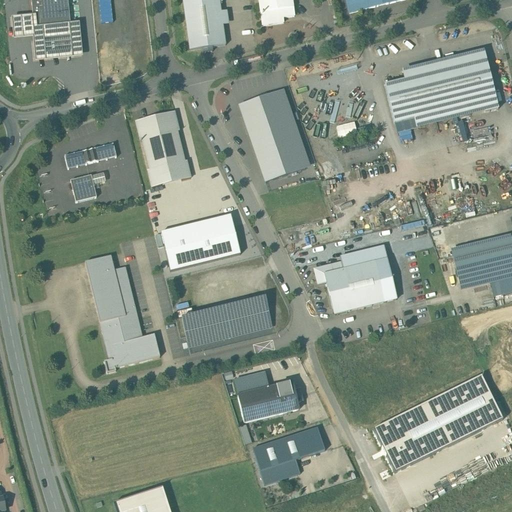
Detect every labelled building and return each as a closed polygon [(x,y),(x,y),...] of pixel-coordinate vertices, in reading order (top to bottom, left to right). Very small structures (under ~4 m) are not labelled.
[(66,0),(39,0),(31,1),(32,16),(34,31),(70,27),(69,25),(66,0)] [(218,0),(190,0),(182,1),(189,51),(225,46),(218,0)] [(257,0),(261,26),(282,24),(282,19),(293,17),(290,0),(257,0)] [(404,0),(345,0),(349,14),(405,0),(404,0)] [(32,16),(11,18),(14,40),(32,38),(35,62),(82,58),(79,24),(69,25),(70,27),(34,31),(32,16)] [(485,61),(383,86),(393,125),(495,100),(485,61)] [(284,97),(242,111),(267,184),(308,170),(284,97)] [(173,113),(135,123),(139,142),(141,141),(149,171),(147,172),(151,189),(190,179),(185,162),(184,163),(176,132),(178,132),(173,113)] [(93,150),(83,153),(83,152),(81,152),(85,166),(86,166),(86,165),(96,163),(97,163),(94,149),(93,150)] [(90,177),(69,182),(75,204),(95,199),(90,177)] [(160,234),(170,273),(239,256),(230,217),(160,234)] [(511,250),(510,243),(452,257),(459,286),(511,273),(511,250)] [(124,269),(113,271),(110,257),(84,264),(103,343),(140,334),(124,269)] [(340,263),(312,270),(316,286),(325,284),(323,276),(342,271),(340,263)] [(342,271),(323,276),(333,316),(383,304),(373,264),(342,271)] [(262,301),(181,320),(188,348),(223,340),(221,334),(233,331),(234,337),(269,328),(262,301)] [(233,331),(221,334),(223,340),(234,337),(233,331)] [(140,334),(103,343),(108,361),(103,362),(106,374),(115,372),(114,369),(116,368),(116,369),(159,358),(153,336),(141,339),(140,334)] [(233,381),(237,397),(268,389),(264,374),(233,381)] [(371,432),(393,475),(501,421),(480,378),(371,432)] [(268,389),(237,397),(243,424),(298,410),(297,403),(294,391),(292,384),(268,389)] [(240,426),(245,444),(251,443),(246,425),(240,426)] [(316,429),(252,450),(264,487),(299,475),(295,461),(323,452),(316,429)] [(168,511),(162,489),(113,505),(115,511),(168,511)]
